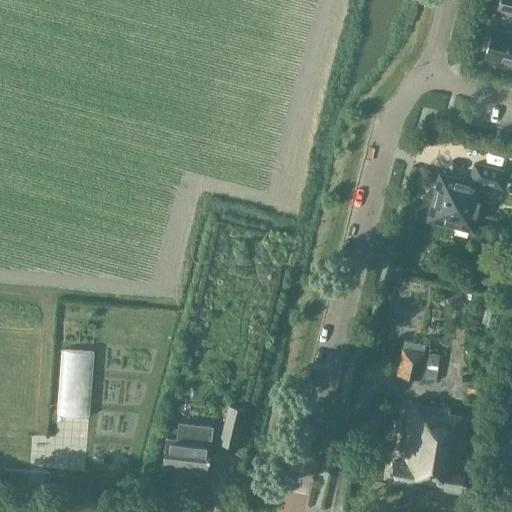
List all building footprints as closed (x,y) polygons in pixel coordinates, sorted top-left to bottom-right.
[(511,0),(498,0),(496,9),(511,13),(511,0)] [(511,63),(511,32),(492,28),(484,57),(511,63)] [(505,171),(474,163),(469,183),(440,175),(429,218),(472,229),(483,182),(501,187),(505,171)] [(502,275),(490,258),(475,268),(487,286),(502,275)] [(435,380),(439,352),(401,347),(397,374),(435,380)] [(511,358),(507,357),(496,398),(511,402),(511,358)] [(390,452),(386,474),(460,488),(464,465),(456,463),(465,415),(449,412),(450,408),(408,401),(398,454),(390,452)] [(234,448),(245,410),(227,405),(218,444),(234,448)] [(176,436),(164,434),(161,464),(205,469),(211,423),(178,419),(176,436)]
